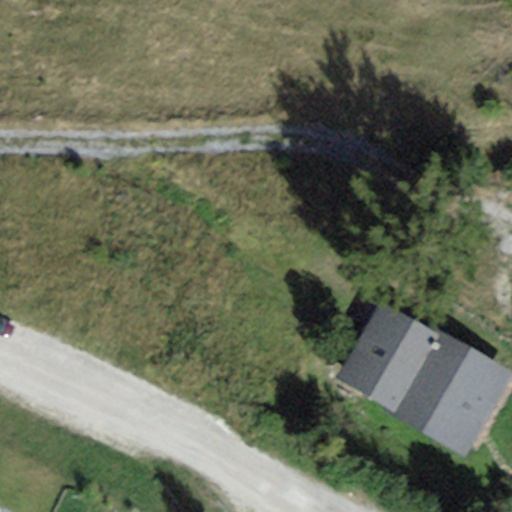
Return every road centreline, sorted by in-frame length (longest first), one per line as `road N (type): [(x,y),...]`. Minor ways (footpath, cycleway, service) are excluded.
road 1 (track): [(0,109),(387,117),(511,109)]
road 2 (residential): [(0,356),(200,444),(293,511)]
